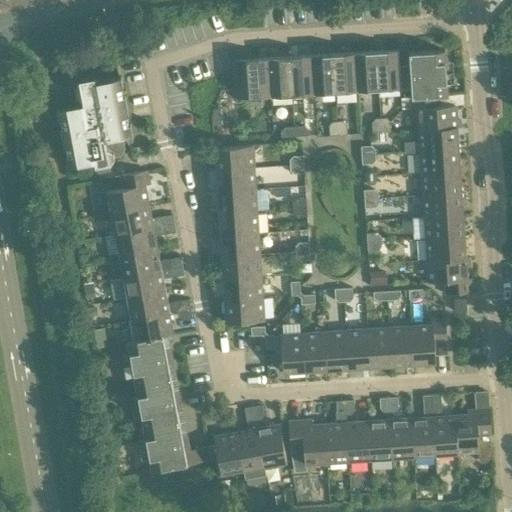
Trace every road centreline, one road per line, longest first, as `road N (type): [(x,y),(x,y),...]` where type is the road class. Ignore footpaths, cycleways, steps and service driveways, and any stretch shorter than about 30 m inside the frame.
road 1 (residential): [(475,23),(234,39),(150,66),(205,340),(230,391),(501,379)]
road 2 (residential): [(501,379),(492,289),(497,228),(475,23)]
road 3 (secondary): [(44,511),(0,247)]
